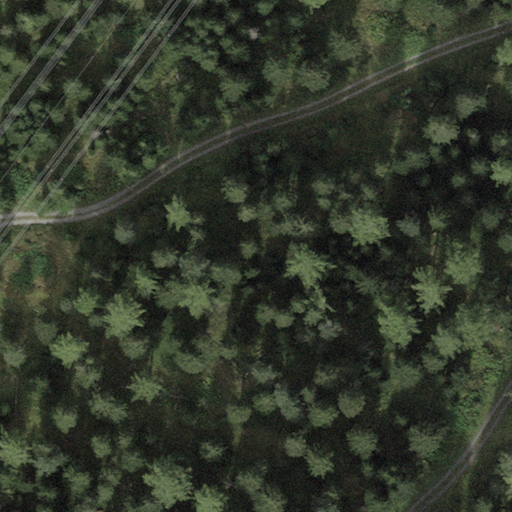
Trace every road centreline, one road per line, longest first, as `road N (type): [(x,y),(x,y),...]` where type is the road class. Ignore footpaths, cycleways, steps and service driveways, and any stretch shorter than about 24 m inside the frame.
road 1 (track): [(0,222),(90,214),(221,140),(511,27)]
road 2 (track): [(511,389),(415,511)]
road 3 (track): [(0,52),(137,0)]
